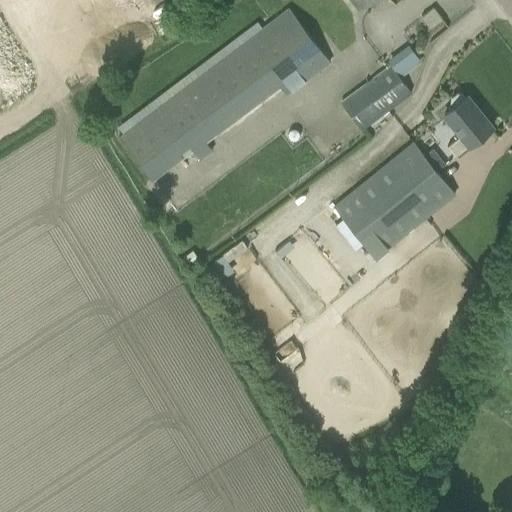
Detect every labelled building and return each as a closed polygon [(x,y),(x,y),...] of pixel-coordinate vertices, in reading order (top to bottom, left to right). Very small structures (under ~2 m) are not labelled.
[(349,0),(358,11),(379,0),(349,0)] [(289,9),(118,138),(151,180),(182,156),(179,152),(187,145),(199,160),(212,150),(204,140),(213,132),(278,84),(286,94),(329,62),(289,9)] [(341,104),(362,132),(411,94),(391,67),(341,104)] [(491,128),(466,97),(464,98),(460,94),(456,94),(450,99),(450,103),(453,107),(443,115),(460,136),(446,147),(455,157),(468,146),(491,128)] [(412,143),(333,207),(376,257),(454,194),(412,143)] [(192,251),(182,259),(189,268),(199,261),(192,251)]
